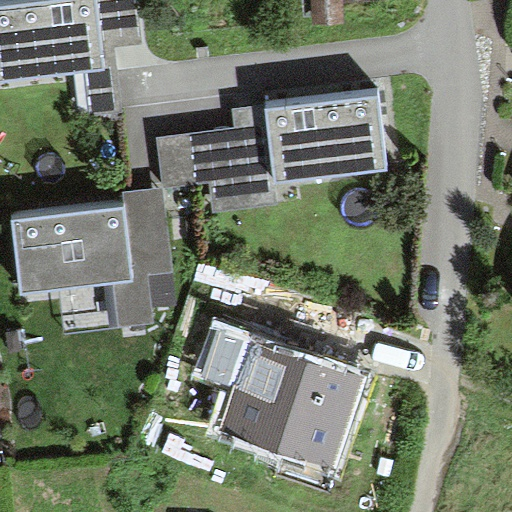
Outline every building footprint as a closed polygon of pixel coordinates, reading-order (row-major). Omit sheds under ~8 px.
[(0,0),(0,62),(83,53),(89,106),(122,103),(115,38),(144,35),(140,0),(0,0)] [(311,0),(313,16),(343,14),(342,0),(311,0)] [(380,83),(235,100),(237,119),(157,128),(163,180),(211,175),(214,206),(278,199),(275,173),(389,160),(380,83)] [(125,184),(125,189),(12,203),(21,280),(113,269),(119,319),(155,315),(149,267),(174,264),(163,180),(125,184)] [(250,328),(221,415),(338,454),(367,367),(250,328)]
